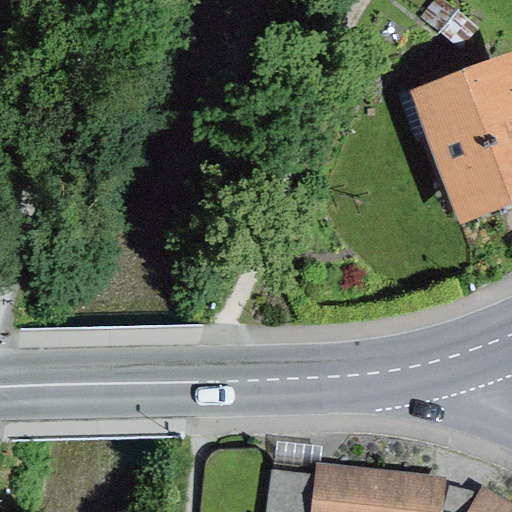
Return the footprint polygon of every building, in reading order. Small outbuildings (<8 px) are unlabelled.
[(418,84),(464,208),(511,190),(511,97),(502,72),(447,93),(441,76),(418,84)] [(316,511),(320,477),(273,471),(267,511),(316,511)] [(316,511),(346,511),(351,475),(321,471),(320,477),(316,511)] [(346,511),(376,511),(380,478),(351,475),(346,511)] [(376,511),(406,511),(410,481),(380,478),(376,511)] [(436,511),(440,485),(410,481),(406,511),(436,511)] [(474,511),(508,511),(509,510),(483,496),(474,511)]
